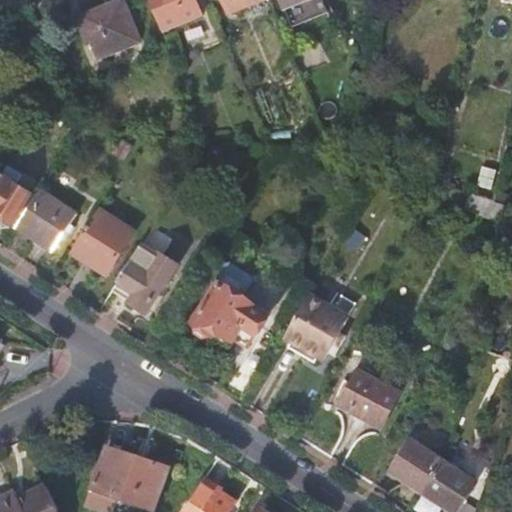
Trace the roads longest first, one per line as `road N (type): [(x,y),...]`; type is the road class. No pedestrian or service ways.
road 1 (residential): [(131,363),(359,511)]
road 2 (residential): [(0,282),(131,363)]
road 3 (residential): [(131,363),(0,429)]
